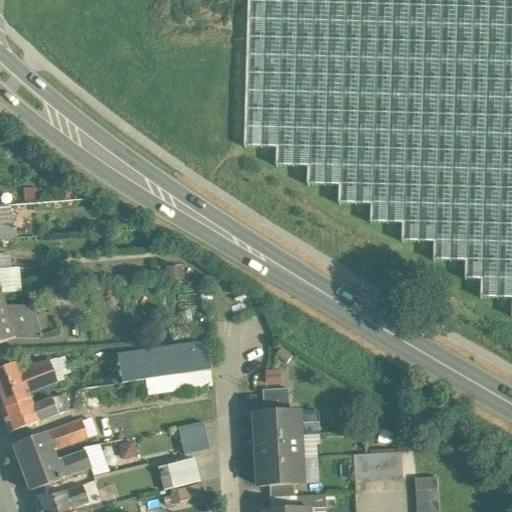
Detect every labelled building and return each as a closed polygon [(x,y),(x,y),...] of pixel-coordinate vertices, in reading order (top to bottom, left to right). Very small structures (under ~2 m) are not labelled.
[(511,0),(257,0),(253,160),(285,160),(285,178),(317,179),(316,197),(348,198),(348,216),(380,217),(379,235),(411,236),(411,254),(443,255),(442,273),(474,274),(473,292),(490,292),(489,310),(511,310),(511,0)] [(8,255),(0,255),(0,270),(9,269),(8,255)] [(9,269),(0,270),(0,289),(16,288),(15,269),(9,269)] [(0,301),(0,344),(14,339),(42,339),(30,307),(2,307),(0,301)] [(206,348),(173,353),(177,376),(209,371),(206,348)] [(173,353),(117,362),(121,385),(177,376),(173,353)] [(15,364),(0,369),(0,411),(29,400),(27,393),(54,383),(47,363),(19,374),(15,364)] [(281,388),(282,369),(265,369),(264,388),(281,388)] [(98,389),(80,391),(82,406),(87,405),(87,408),(100,406),(98,389)] [(289,390),(263,391),(264,403),(290,402),(289,390)] [(29,400),(0,411),(0,412),(8,434),(67,411),(61,396),(50,398),(32,405),(29,400)] [(290,402),(264,403),(265,415),(290,414),(290,402)] [(265,415),(256,416),(256,418),(255,420),(255,426),(257,427),(258,440),(301,437),(300,413),(290,414),(265,415)] [(74,422),(43,435),(49,451),(87,438),(81,421),(74,422)] [(202,423),(179,428),(184,451),(207,446),(202,423)] [(42,434),(12,446),(21,468),(51,457),(49,451),(43,435),(42,434)] [(301,437),(258,440),(258,452),(257,454),(257,460),(259,461),(259,464),(303,461),(301,437)] [(84,452),(53,463),(60,479),(90,468),(84,452)] [(402,453),(354,456),(356,480),(403,477),(402,453)] [(51,457),(21,468),(29,491),(60,480),(60,479),(53,463),(51,457)] [(193,459),(166,466),(172,489),(199,482),(193,459)] [(303,461),(259,464),(260,476),(258,477),(258,483),(260,485),(260,487),(271,487),(294,486),(304,485),(303,461)] [(439,511),(438,478),(415,479),(417,511),(439,511)] [(198,485),(176,491),(179,503),(201,497),(198,485)] [(81,486),(64,492),(71,509),(87,503),(81,486)] [(294,486),(271,487),(271,499),(295,498),(294,486)] [(64,492),(34,503),(37,511),(71,511),(71,509),(64,492)]
